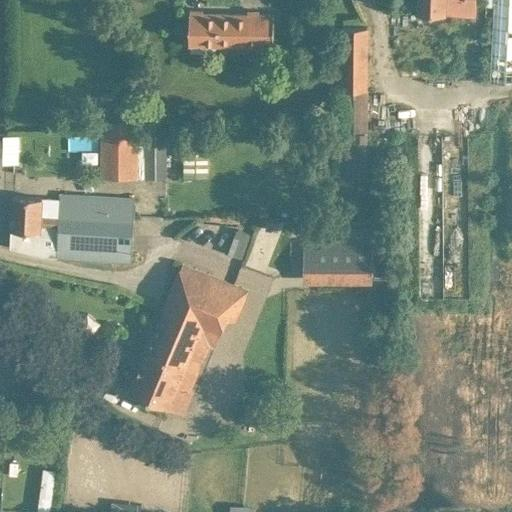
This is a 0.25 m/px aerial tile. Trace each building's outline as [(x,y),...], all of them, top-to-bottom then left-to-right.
[(417,0),(417,13),(437,14),(475,16),(475,0),(417,0)] [(511,82),(511,0),(485,0),(484,25),(491,25),(490,81),(511,82)] [(273,39),(274,15),(189,13),(188,44),(218,45),(218,38),(273,39)] [(342,27),(340,208),(340,222),(366,223),(367,211),(367,26),(342,27)] [(412,77),(412,86),(465,88),(466,80),(412,77)] [(138,120),(100,119),(99,176),(137,177),(138,120)] [(166,178),(166,152),(143,153),(144,178),(166,178)] [(13,196),(10,247),(45,256),(56,256),(131,261),(135,197),(60,193),(60,198),(33,197),(13,196)] [(243,255),(250,231),(237,227),(229,251),(243,255)] [(372,282),(372,241),(305,240),(304,282),(372,282)] [(183,414),(190,396),(194,388),(191,387),(210,343),(214,345),(226,316),(237,320),(250,289),(182,263),(129,391),(183,414)] [(244,402),(239,420),(261,426),(266,408),(244,402)] [(117,501),(116,511),(141,511),(142,502),(117,501)]
